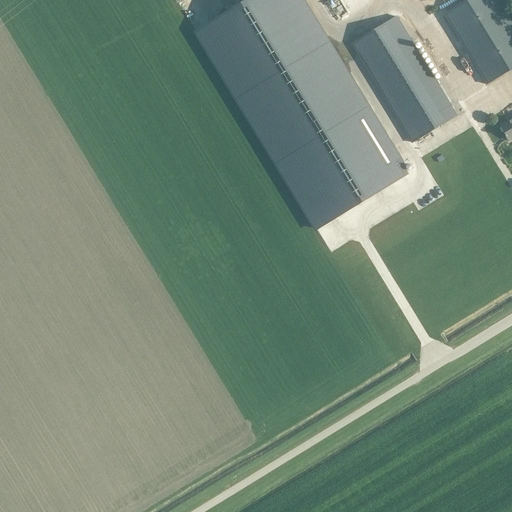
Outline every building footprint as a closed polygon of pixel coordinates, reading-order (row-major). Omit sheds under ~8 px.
[(316,229),(407,174),(301,0),(248,0),(196,32),(316,229)] [(486,85),(511,69),(511,24),(497,0),(468,0),(444,15),(486,85)] [(412,143),(457,116),(396,17),(351,44),(412,143)] [(212,86),(219,83),(216,76),(209,79),(212,86)] [(234,101),(225,106),(231,116),(240,111),(234,101)] [(511,118),(500,126),(509,141),(511,139),(511,118)] [(217,143),(209,147),(212,152),(219,148),(217,143)] [(386,232),(393,242),(398,238),(390,229),(386,232)]
